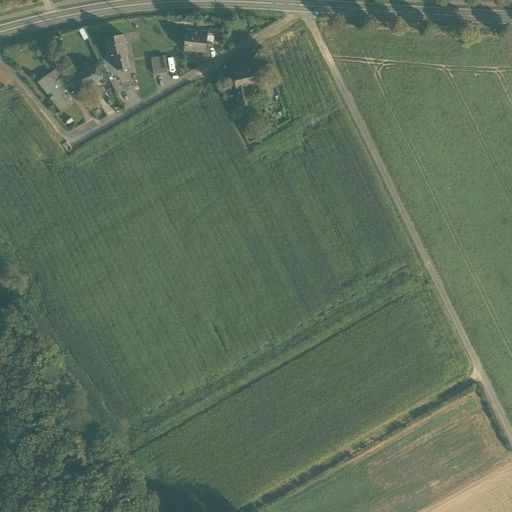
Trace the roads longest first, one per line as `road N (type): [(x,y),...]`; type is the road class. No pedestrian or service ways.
road 1 (secondary): [(511,17),(180,1),(0,31)]
road 2 (track): [(295,4),(511,435)]
road 3 (track): [(295,4),(280,23),(72,140),(0,57)]
road 4 (track): [(480,372),(240,511)]
road 5 (track): [(132,511),(31,488),(0,460)]
